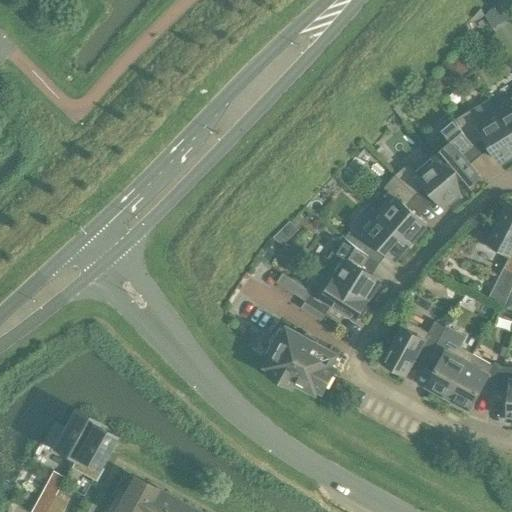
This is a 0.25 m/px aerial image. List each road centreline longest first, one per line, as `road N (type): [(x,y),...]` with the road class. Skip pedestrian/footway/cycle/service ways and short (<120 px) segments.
road 1 (residential): [(390,511),(223,401),(109,262)]
road 2 (secondary): [(109,262),(358,0)]
road 3 (secondary): [(326,0),(86,237)]
road 4 (residential): [(357,367),(393,293),(445,232),(511,181)]
road 5 (residential): [(357,367),(365,380),(511,447)]
road 6 (secondary): [(0,346),(109,262)]
road 7 (unknown): [(244,287),(363,342)]
